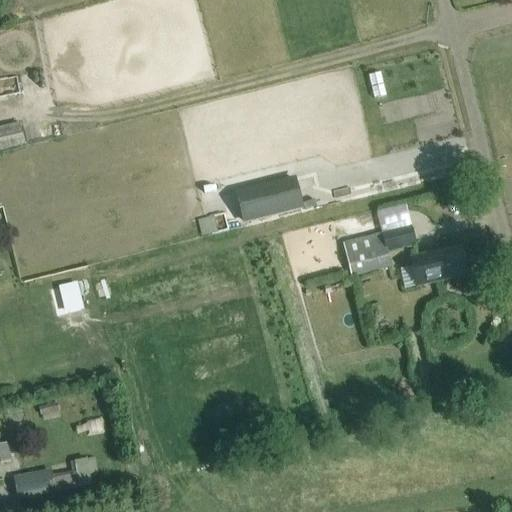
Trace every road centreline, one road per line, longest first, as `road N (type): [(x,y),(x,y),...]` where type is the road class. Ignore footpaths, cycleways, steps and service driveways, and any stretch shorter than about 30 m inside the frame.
road 1 (track): [(448,28),(39,132)]
road 2 (track): [(511,272),(441,0)]
